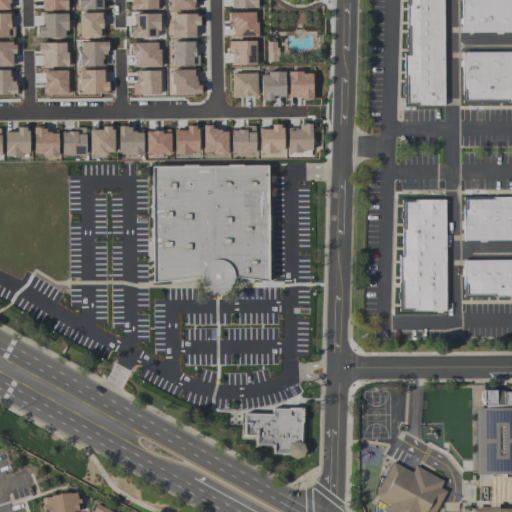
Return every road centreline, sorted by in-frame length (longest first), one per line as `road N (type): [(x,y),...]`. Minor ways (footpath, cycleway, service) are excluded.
road 1 (tertiary): [(346,0),(335,380)]
road 2 (primary): [(307,511),(0,344)]
road 3 (primary): [(0,390),(189,487)]
road 4 (residential): [(335,367),(511,367)]
road 5 (tertiary): [(335,380),(331,511)]
